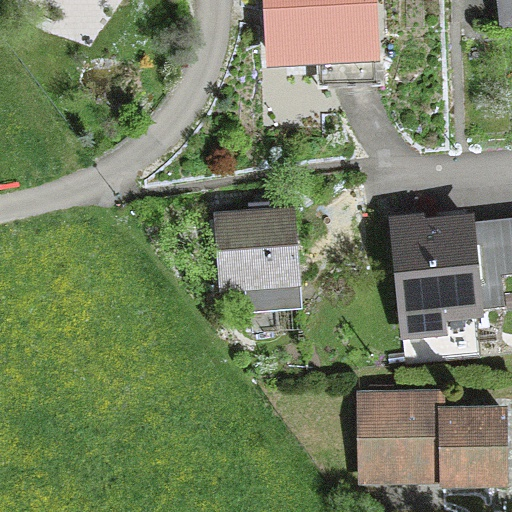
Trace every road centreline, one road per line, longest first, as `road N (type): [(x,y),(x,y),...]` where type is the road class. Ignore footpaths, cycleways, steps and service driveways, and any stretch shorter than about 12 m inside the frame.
road 1 (residential): [(0,210),(112,178),(138,156),(191,91),(207,0)]
road 2 (residential): [(391,176),(511,164)]
